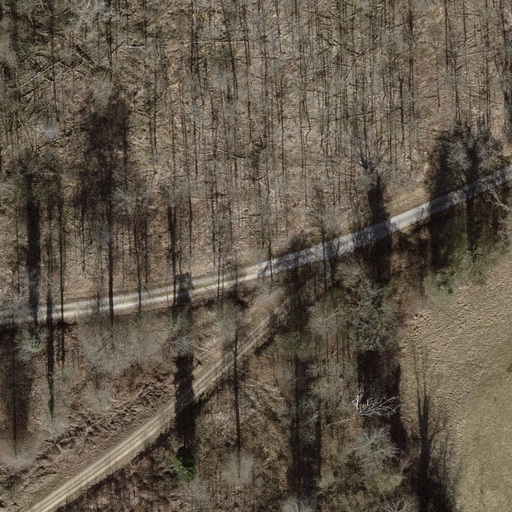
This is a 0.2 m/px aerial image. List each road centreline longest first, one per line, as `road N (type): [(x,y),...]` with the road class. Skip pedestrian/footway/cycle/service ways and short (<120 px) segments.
road 1 (track): [(371,237),(149,431),(38,511)]
road 2 (track): [(0,318),(170,289),(371,237)]
road 3 (track): [(371,237),(511,171)]
